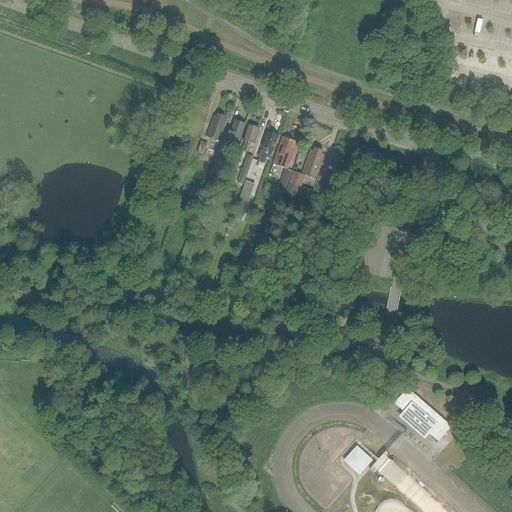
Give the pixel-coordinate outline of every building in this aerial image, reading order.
[(219,142),(226,120),(224,119),(225,117),(217,114),(216,117),(214,116),(207,137),(219,142)] [(237,146),(245,124),(235,120),(231,131),(229,131),(227,138),(229,138),(227,142),(227,143),(237,146)] [(254,144),(259,129),(258,128),(257,126),(254,125),(252,126),(248,125),(243,140),(245,141),(242,150),(248,152),(252,143),(254,144)] [(270,159),(278,136),(273,134),(273,132),(270,131),(268,132),(267,132),(257,161),(265,163),(267,158),(270,159)] [(292,172),(287,170),(296,145),(294,144),(295,141),(286,138),(284,141),(282,140),(273,165),(286,170),(275,200),(281,203),(288,183),(292,172)] [(222,140),(216,157),(221,159),(227,143),(227,142),(222,140)] [(202,142),(198,154),(204,156),(207,144),(202,142)] [(311,150),(302,173),(315,179),(324,155),(322,154),(323,151),(315,148),(314,151),(311,150)] [(237,182),(243,184),(253,157),(247,155),(237,182)] [(293,171),(292,172),(288,183),(300,188),(305,175),(293,171)] [(246,181),(232,217),(241,221),(255,184),(246,181)] [(319,196),(311,193),(307,207),(314,209),(319,196)] [(438,442),(451,427),(407,389),(394,403),(405,413),(402,417),(424,436),(428,433),(438,442)]
